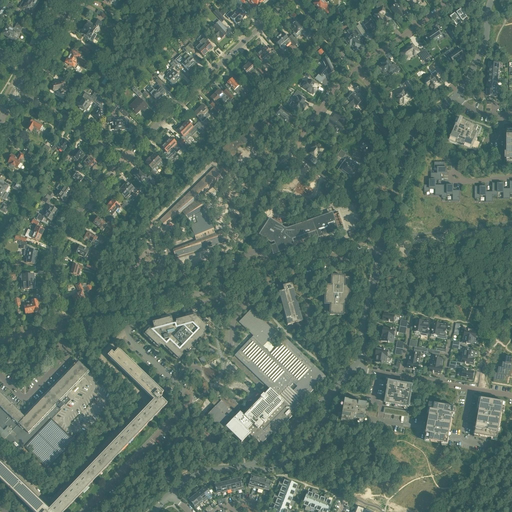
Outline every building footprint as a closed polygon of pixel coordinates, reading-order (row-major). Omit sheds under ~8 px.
[(36,6),(26,0),(26,1),(25,0),(23,0),(20,5),(21,6),(20,9),(30,15),(32,12),(36,6)] [(331,11),(321,0),(319,0),(318,0),(316,2),(316,3),(314,4),(321,11),(323,9),(328,14),(331,11)] [(401,2),(394,7),(395,8),(392,10),(399,20),(405,15),(403,12),(403,11),(402,9),(405,7),(401,2)] [(8,4),(6,8),(11,11),(12,10),(16,12),(18,9),(17,9),(18,8),(11,3),(10,5),(8,4)] [(235,9),(232,12),(234,13),(241,21),(241,20),(242,21),(244,19),(243,18),(245,17),(243,14),(237,8),(236,6),(234,8),(235,9)] [(384,26),(389,22),(387,18),(385,20),(382,16),(387,13),(383,7),(378,11),(379,13),(374,16),(379,24),(381,23),(384,26)] [(341,18),(343,17),(335,8),(333,9),(341,18)] [(213,13),(215,15),(222,22),(225,20),(216,10),(213,13)] [(468,19),(461,10),(456,13),(457,14),(456,15),(455,14),(455,13),(452,15),(453,15),(450,17),(455,24),(454,24),(455,25),(456,25),(457,26),(461,23),(461,22),(462,21),(463,22),(468,19)] [(124,24),(126,24),(131,27),(137,16),(131,12),(124,24)] [(229,15),(228,16),(231,19),(236,25),(238,23),(239,23),(241,22),(240,21),(241,21),(234,13),(231,16),(230,14),(229,15)] [(13,30),(9,38),(15,42),(20,34),(19,34),(19,33),(20,32),(21,32),(21,30),(24,25),(23,24),(24,21),(20,19),(18,22),(13,30)] [(88,22),(84,28),(93,33),(98,24),(100,25),(101,26),(103,23),(100,21),(100,22),(96,19),(92,25),(88,22)] [(214,34),(217,38),(218,37),(221,40),(226,35),(222,31),(224,30),(225,31),(227,29),(219,21),(215,24),(216,25),(212,29),(213,31),(213,32),(214,32),(215,33),(214,34)] [(306,32),(296,21),(294,23),(293,22),(291,24),(292,25),(290,26),(295,32),(293,34),(296,38),(302,33),(303,34),(306,32)] [(371,22),(365,26),(372,36),(375,34),(378,31),(373,24),(374,24),(373,23),(373,24),(371,22)] [(8,25),(2,34),(9,38),(13,30),(11,29),(12,27),(8,25)] [(352,36),(348,39),(352,45),(351,46),(354,51),(361,46),(360,44),(362,42),(356,33),(359,32),(355,26),(350,30),(352,32),(350,33),(352,36)] [(84,28),(81,34),(85,36),(85,37),(84,38),(90,41),(89,42),(92,43),(97,35),(93,33),(84,28)] [(308,39),(314,34),(310,29),(304,34),(308,39)] [(444,37),(438,29),(433,32),(432,31),(424,37),(426,40),(427,41),(429,43),(431,41),(433,43),(437,40),(438,42),(444,37)] [(450,29),(447,31),(452,38),(453,37),(455,39),(456,38),(450,29)] [(201,45),(205,49),(208,52),(212,48),(207,42),(211,39),(205,32),(197,40),(200,44),(201,45)] [(279,36),(278,37),(286,46),(290,43),(294,46),(298,43),(292,36),(288,39),(282,33),(281,34),(280,33),(278,35),(279,36)] [(275,40),(273,41),(282,50),(286,46),(278,37),(277,37),(274,39),(275,39),(275,40)] [(196,49),(200,53),(203,56),(208,52),(205,49),(201,45),(200,44),(196,49)] [(401,55),(405,60),(408,58),(408,59),(414,55),(415,56),(419,52),(421,55),(422,54),(426,59),(430,56),(426,51),(424,53),(421,49),(419,51),(416,48),(415,49),(413,45),(409,47),(410,48),(407,50),(406,50),(402,53),(403,53),(401,55)] [(99,55),(101,52),(91,46),(89,49),(99,55)] [(182,53),(180,55),(184,59),(192,67),(196,63),(192,59),(193,58),(191,56),(194,54),(187,47),(185,48),(183,48),(183,50),(185,52),(183,54),(182,53)] [(265,47),(260,51),(266,57),(271,53),(265,47)] [(70,54),(68,57),(77,62),(78,62),(80,64),(84,66),(87,67),(89,63),(85,61),(84,62),(78,59),(80,56),(81,54),(74,49),(72,52),(72,51),(71,52),(70,52),(70,53),(70,54)] [(461,50),(460,49),(452,55),(449,51),(445,53),(449,58),(450,57),(454,62),(457,60),(458,61),(462,58),(461,57),(464,55),(464,54),(462,50),(461,50)] [(257,54),(256,55),(259,59),(258,60),(262,64),(264,66),(264,65),(269,61),(266,57),(260,51),(257,54)] [(173,62),(176,66),(178,68),(182,65),(188,71),(192,67),(184,59),(180,55),(175,60),(173,62)] [(68,57),(65,64),(68,65),(76,69),(78,66),(82,69),(84,66),(80,64),(78,62),(77,62),(68,57)] [(327,58),(321,61),(323,65),(326,70),(325,71),(325,70),(323,73),(322,73),(321,72),(319,74),(325,79),(328,75),(335,72),(327,58)] [(396,73),(400,71),(395,64),(392,66),(388,60),(382,64),(383,66),(380,68),(381,70),(380,70),(381,71),(382,71),(384,74),(387,71),(389,74),(394,70),(396,73)] [(171,68),(167,72),(169,73),(177,82),(181,78),(172,69),(174,68),(176,66),(173,62),(172,62),(171,64),(173,66),(171,68)] [(254,70),(253,69),(248,63),(242,69),(247,74),(249,76),(254,72),(257,76),(259,74),(262,78),(265,75),(257,67),(254,70),(255,70),(254,70)] [(77,82),(81,77),(73,72),(70,78),(77,82)] [(435,77),(438,75),(436,72),(432,74),(433,76),(431,78),(431,77),(426,80),(426,82),(425,82),(428,87),(429,86),(433,92),(438,88),(438,87),(441,85),(435,77)] [(169,73),(165,77),(173,85),(177,82),(169,73)] [(158,84),(153,89),(161,97),(165,93),(164,91),(165,90),(162,88),(161,89),(160,88),(164,84),(158,78),(155,81),(158,84)] [(68,84),(73,87),(76,82),(71,79),(68,84)] [(238,95),(240,94),(243,91),(246,95),(250,91),(243,83),(239,86),(232,79),(231,80),(230,80),(228,82),(227,83),(227,84),(225,86),(229,90),(231,87),(237,94),(238,95)] [(318,86),(309,80),(307,83),(306,83),(303,88),(313,95),(317,90),(316,89),(318,86)] [(60,92),(61,91),(61,93),(68,92),(65,81),(64,82),(62,82),(58,83),(51,85),(51,87),(52,91),(56,90),(59,89),(60,91),(60,92)] [(147,91),(150,94),(152,96),(151,96),(157,101),(161,97),(153,89),(151,87),(147,91)] [(139,97),(142,94),(135,88),(133,90),(133,91),(139,97)] [(215,94),(214,94),(220,100),(224,104),(229,99),(231,101),(234,98),(226,89),(223,92),(223,91),(221,92),(219,90),(217,92),(216,92),(215,93),(215,94)] [(84,111),(91,101),(92,100),(95,102),(98,97),(100,93),(96,90),(92,97),(86,92),(83,96),(84,96),(81,100),(80,102),(81,103),(78,107),(82,109),(84,111)] [(303,110),(306,106),(303,104),(305,101),(299,96),(301,94),(297,91),(293,97),(296,99),(294,103),(296,104),(293,108),(299,113),(301,109),(303,110)] [(405,91),(396,97),(399,100),(398,101),(402,106),(404,104),(405,105),(408,103),(408,102),(412,99),(408,94),(407,94),(405,91)] [(359,97),(354,92),(350,96),(349,97),(350,98),(342,106),(348,112),(351,109),(352,110),(355,106),(356,107),(359,104),(362,101),(362,100),(364,98),(360,95),(359,97)] [(213,102),(210,106),(211,107),(213,109),(217,113),(220,111),(218,108),(219,108),(219,107),(219,106),(219,105),(219,104),(217,102),(220,100),(214,94),(213,94),(212,95),(212,96),(210,98),(212,101),(213,102)] [(96,103),(93,108),(98,111),(93,117),(97,119),(99,120),(104,113),(101,110),(102,109),(103,108),(100,105),(104,100),(100,98),(97,103),(96,103)] [(143,111),(148,107),(139,98),(132,104),(133,105),(130,108),(136,114),(141,109),(143,111)] [(119,110),(126,117),(129,114),(120,105),(119,106),(121,109),(119,110)] [(202,105),(198,110),(203,115),(207,119),(210,116),(207,113),(208,112),(202,105)] [(286,125),(291,119),(286,115),(289,112),(280,106),(278,108),(280,110),(275,116),(278,118),(276,121),(281,125),(283,123),(286,125)] [(198,110),(194,114),(198,118),(200,121),(199,121),(198,122),(197,124),(196,125),(203,131),(205,133),(206,132),(204,130),(204,125),(202,123),(207,119),(203,115),(198,110)] [(378,120),(373,114),(369,118),(385,137),(391,132),(379,119),(378,120)] [(336,122),(330,118),(327,123),(329,125),(326,130),(333,135),(336,132),(337,132),(337,131),(339,132),(342,126),(340,125),(341,123),(341,124),(345,119),(340,115),(339,116),(340,116),(337,120),(336,120),(337,121),(336,122)] [(449,140),(476,152),(481,141),(487,129),(459,116),(449,140)] [(109,119),(108,119),(108,124),(110,124),(111,126),(110,126),(109,126),(109,129),(109,131),(120,130),(119,124),(119,121),(119,118),(114,118),(114,117),(108,117),(109,119)] [(275,126),(274,124),(268,117),(260,124),(256,120),(244,131),(246,133),(241,137),(239,134),(228,143),(227,144),(228,144),(222,149),(232,160),(240,153),(235,148),(239,144),(241,147),(242,145),(243,146),(251,139),(247,135),(250,133),(251,134),(253,132),(254,134),(254,133),(261,126),(264,129),(269,125),(272,128),(275,126)] [(123,120),(119,121),(119,124),(120,130),(128,129),(128,124),(128,122),(128,121),(126,119),(123,119),(123,120)] [(42,126),(32,121),(30,124),(29,125),(26,130),(30,132),(31,132),(31,131),(32,130),(35,132),(37,129),(40,131),(42,126)] [(184,124),(182,126),(188,133),(192,137),(196,132),(199,134),(199,135),(201,133),(203,135),(205,133),(203,131),(196,125),(193,128),(192,127),(189,124),(186,122),(186,123),(184,124)] [(180,127),(177,130),(178,131),(177,131),(182,136),(182,137),(181,138),(182,139),(180,141),(185,145),(187,143),(185,142),(191,136),(192,137),(188,133),(182,126),(180,128),(180,127)] [(371,153),(374,149),(373,148),(371,147),(373,145),(371,144),(373,142),(366,136),(363,140),(365,142),(360,147),(363,149),(361,151),(367,156),(370,152),(371,153)] [(166,143),(173,150),(176,153),(182,148),(177,143),(176,144),(170,138),(166,143)] [(58,148),(57,149),(62,152),(69,144),(68,143),(68,142),(66,141),(65,141),(63,140),(58,148)] [(309,160),(314,165),(317,161),(314,160),(318,154),(320,155),(324,149),(315,142),(311,149),(312,150),(311,150),(309,153),(310,153),(309,154),(312,156),(309,160)] [(170,159),(176,153),(173,150),(166,143),(164,144),(163,144),(161,146),(162,147),(161,147),(166,152),(162,156),(168,162),(171,159),(170,159)] [(49,153),(51,149),(50,148),(51,148),(45,145),(41,152),(48,155),(49,153)] [(37,153),(31,149),(27,155),(33,159),(37,153)] [(69,152),(64,159),(67,161),(69,159),(70,157),(71,158),(73,160),(74,159),(76,161),(78,159),(82,153),(81,153),(81,152),(80,151),(79,151),(77,149),(74,153),(73,155),(69,152)] [(342,159),(345,154),(340,151),(337,156),(342,159)] [(23,158),(24,156),(20,153),(17,158),(11,155),(9,158),(10,159),(8,164),(10,165),(9,167),(13,170),(14,167),(17,169),(21,161),(22,162),(23,162),(24,161),(24,160),(24,159),(23,158)] [(161,162),(154,155),(152,156),(149,159),(156,165),(158,167),(160,165),(161,165),(163,163),(164,163),(166,165),(168,163),(164,159),(161,162)] [(88,157),(82,163),(86,166),(85,167),(85,168),(85,169),(84,169),(84,170),(85,171),(85,172),(86,172),(87,172),(88,171),(89,171),(96,164),(88,157)] [(153,171),(150,174),(149,174),(154,179),(156,176),(155,174),(156,173),(157,174),(158,173),(158,172),(158,171),(160,169),(158,167),(156,165),(149,159),(146,161),(147,162),(145,164),(153,171)] [(354,178),(356,174),(355,174),(356,171),(348,166),(350,164),(345,160),(343,162),(342,164),(345,166),(342,171),(352,177),(353,177),(354,178)] [(431,173),(431,180),(436,180),(441,180),(441,174),(447,174),(447,173),(447,167),(445,167),(445,163),(445,162),(434,162),(434,163),(435,163),(435,168),(438,168),(438,173),(436,173),(431,173)] [(136,177),(134,180),(135,181),(138,183),(142,187),(146,183),(149,180),(146,177),(146,178),(139,171),(137,173),(136,172),(134,174),(135,175),(134,176),(136,177)] [(72,184),(74,181),(78,184),(79,184),(81,181),(83,179),(75,172),(71,177),(70,177),(68,179),(69,181),(72,184)] [(156,182),(150,176),(147,178),(151,181),(150,182),(153,185),(156,182)] [(201,180),(170,210),(176,217),(182,212),(187,219),(196,241),(182,246),(186,257),(227,243),(222,231),(215,233),(205,209),(198,199),(209,190),(201,180)] [(424,185),(424,192),(430,192),(430,190),(435,190),(435,196),(442,196),(442,198),(442,185),(436,186),(436,180),(431,180),(429,180),(429,186),(424,185)] [(12,188),(18,191),(22,185),(16,181),(12,188)] [(122,187),(130,195),(133,192),(135,190),(127,183),(125,185),(122,187)] [(510,191),(510,189),(504,189),(504,183),(503,183),(493,183),(492,183),(492,192),(492,194),(493,194),(493,195),(498,195),(498,192),(503,192),(503,194),(503,199),(510,199),(510,197),(510,193),(510,191)] [(61,185),(58,190),(60,191),(60,192),(68,197),(68,196),(69,197),(70,195),(70,194),(72,192),(64,187),(63,186),(61,185)] [(442,185),(442,198),(442,197),(447,197),(447,194),(453,194),(453,196),(453,201),(460,201),(460,192),(460,191),(460,185),(459,185),(459,191),(453,191),(453,185),(452,185),(442,185)] [(475,186),(475,199),(480,199),(480,196),(486,196),(486,197),(486,203),(493,203),(493,199),(493,195),(493,194),(492,194),(492,192),(486,192),(486,186),(486,187),(475,187),(475,186)] [(130,195),(122,187),(120,190),(120,191),(118,193),(128,202),(130,200),(131,201),(133,198),(130,195)] [(57,194),(55,196),(57,197),(64,202),(68,197),(60,192),(60,191),(58,190),(56,193),(57,194)] [(46,196),(51,200),(52,198),(54,195),(49,191),(49,192),(48,191),(47,193),(46,193),(45,195),(46,196)] [(50,201),(51,200),(46,196),(45,198),(43,197),(41,201),(48,205),(50,201)] [(107,203),(107,204),(108,205),(116,212),(118,209),(119,210),(121,208),(112,201),(111,202),(110,202),(109,202),(108,202),(108,203),(107,203)] [(103,212),(104,212),(104,213),(105,213),(106,213),(107,213),(109,215),(111,217),(112,217),(116,212),(108,205),(104,210),(104,211),(103,211),(103,212)] [(49,209),(47,212),(55,217),(55,216),(57,214),(56,214),(58,211),(50,206),(48,208),(49,209)] [(39,214),(36,219),(41,222),(44,218),(51,222),(55,217),(47,212),(44,210),(43,212),(41,216),(39,214)] [(270,247),(272,254),(295,247),(294,246),(296,245),(298,246),(299,246),(301,245),(302,244),(303,243),(327,234),(326,234),(325,233),(328,232),(342,228),(343,230),(343,229),(342,226),(341,225),(341,224),(341,222),(341,221),(341,219),(340,218),(339,217),(338,216),(338,215),(337,212),(337,214),(323,219),(324,219),(321,220),(320,218),(321,218),(321,217),(287,229),(284,229),(269,219),(269,220),(268,222),(267,223),(266,223),(265,224),(264,225),(265,226),(265,227),(264,226),(263,227),(264,228),(264,229),(262,228),(262,229),(262,230),(261,231),(261,232),(260,235),(259,234),(271,242),(272,243),(275,241),(276,244),(270,246),(270,247)] [(109,215),(106,218),(115,225),(117,222),(112,218),(112,217),(111,217),(109,215)] [(94,223),(93,224),(98,227),(100,228),(100,229),(99,230),(102,232),(108,225),(107,224),(106,224),(100,220),(97,218),(96,220),(95,220),(93,222),(94,223)] [(44,230),(36,227),(35,229),(33,228),(32,231),(34,233),(41,236),(44,230)] [(39,242),(41,236),(34,233),(32,231),(28,230),(25,237),(27,237),(27,238),(28,239),(29,238),(31,239),(39,242)] [(84,237),(84,238),(91,243),(90,245),(94,248),(98,242),(96,241),(97,238),(88,232),(86,235),(85,235),(84,236),(84,237)] [(25,250),(24,256),(27,256),(27,257),(36,258),(37,258),(38,255),(37,255),(38,252),(31,251),(29,250),(29,247),(26,246),(26,250),(25,250)] [(90,252),(79,247),(78,250),(77,249),(75,252),(76,253),(84,258),(86,254),(88,256),(90,252)] [(27,256),(26,259),(27,259),(26,263),(35,265),(36,258),(27,257),(27,256)] [(79,266),(73,264),(70,274),(79,276),(80,270),(82,270),(83,267),(79,266)] [(88,264),(85,268),(94,273),(95,271),(98,273),(99,270),(96,269),(96,268),(88,264)] [(8,273),(7,273),(8,280),(9,280),(16,280),(15,271),(8,272),(8,273)] [(22,275),(22,290),(34,289),(34,287),(35,285),(35,278),(34,277),(33,275),(22,275)] [(347,314),(349,277),(331,276),(331,278),(325,277),(324,310),(329,310),(329,315),(341,316),(342,314),(347,314)] [(75,295),(72,297),(73,299),(73,300),(73,301),(73,302),(73,303),(74,303),(75,303),(75,304),(80,301),(86,299),(83,293),(92,289),(90,284),(84,288),(82,283),(80,284),(79,284),(75,286),(79,293),(75,295)] [(292,329),(303,326),(292,284),(283,286),(284,292),(278,293),(287,326),(290,325),(292,329)] [(36,297),(31,299),(31,301),(32,305),(34,312),(33,312),(34,313),(39,311),(36,297)] [(17,298),(13,299),(13,301),(15,309),(16,313),(19,312),(19,308),(21,308),(19,298),(17,298)] [(26,306),(24,307),(25,311),(26,314),(28,314),(29,314),(29,313),(32,312),(33,312),(34,312),(32,305),(31,301),(28,302),(26,302),(27,306),(26,306)] [(294,410),(303,401),(326,377),(285,338),(270,354),(264,348),(263,347),(276,333),(251,309),(239,322),(253,336),(234,356),(269,389),(264,395),(263,394),(260,398),(261,398),(243,416),(237,411),(235,414),(221,401),(206,416),(222,431),(225,428),(241,443),(249,434),(256,441),(258,443),(260,445),(272,433),(274,435),(292,416),(290,414),(294,410)] [(388,313),(384,312),(384,317),(383,317),(382,319),(383,319),(383,321),(389,322),(390,323),(390,322),(395,323),(396,316),(388,314),(388,313)] [(144,334),(144,335),(144,336),(145,337),(154,345),(154,346),(157,348),(158,348),(160,346),(161,346),(162,346),(176,360),(177,360),(178,360),(179,360),(182,356),(183,356),(183,355),(183,353),(184,352),(185,352),(186,353),(187,353),(188,353),(189,353),(197,345),(204,338),(204,337),(204,336),(201,333),(201,332),(203,331),(203,330),(204,330),(204,331),(205,331),(206,331),(207,330),(208,328),(208,327),(208,326),(195,314),(194,314),(186,316),(185,316),(185,317),(185,318),(185,319),(184,320),(182,321),(176,322),(174,323),(173,323),(173,322),(172,322),(171,317),(171,316),(170,316),(169,316),(158,319),(156,319),(154,320),(153,321),(152,322),(152,323),(153,327),(153,328),(153,329),(152,329),(150,329),(149,329),(145,334),(144,334)] [(423,322),(421,335),(428,337),(429,331),(429,330),(430,320),(427,320),(426,323),(423,322)] [(421,335),(423,322),(417,321),(416,328),(415,328),(415,329),(415,334),(421,335)] [(441,325),(438,338),(447,340),(448,336),(446,335),(446,334),(447,334),(447,333),(446,333),(448,323),(444,322),(443,326),(441,325)] [(441,325),(434,324),(433,331),(432,331),(432,332),(433,332),(432,334),(431,334),(431,337),(438,338),(441,325)] [(383,335),(394,337),(395,337),(396,331),(392,330),(392,329),(391,329),(391,330),(384,328),(383,335)] [(464,337),(475,339),(476,332),(465,330),(464,337)] [(393,343),(394,337),(383,335),(383,338),(379,337),(379,341),(388,343),(389,343),(393,343)] [(460,343),(460,346),(466,347),(466,344),(467,344),(467,345),(467,344),(477,346),(478,342),(474,342),(475,339),(464,337),(463,343),(460,343)] [(460,346),(459,350),(463,350),(462,357),(474,359),(474,356),(478,356),(478,353),(469,351),(469,348),(466,347),(460,346)] [(376,356),(377,356),(388,357),(389,351),(385,351),(385,350),(384,350),(377,349),(376,356)] [(158,390),(117,351),(118,350),(114,354),(111,352),(107,356),(110,359),(153,401),(49,510),(48,509),(44,511),(61,511),(166,403),(167,405),(167,404),(160,398),(162,396),(161,395),(163,393),(162,394),(158,391),(160,389),(159,389),(158,390)] [(416,354),(410,353),(410,355),(410,357),(409,357),(408,360),(409,360),(409,362),(419,364),(421,355),(417,355),(417,354),(416,354)] [(390,358),(388,357),(377,356),(376,359),(373,358),(372,362),(382,363),(382,364),(382,363),(388,364),(390,358)] [(457,362),(456,366),(462,367),(463,363),(465,364),(465,365),(466,365),(466,364),(473,365),(474,359),(462,357),(461,356),(460,363),(457,362)] [(436,358),(432,357),(431,366),(441,368),(442,366),(443,363),(442,363),(442,361),(443,361),(443,359),(437,358),(437,357),(436,357),(436,358)] [(59,460),(77,442),(52,418),(64,407),(70,400),(65,395),(67,393),(85,374),(89,370),(80,361),(76,365),(58,384),(49,393),(26,417),(25,418),(0,394),(0,438),(17,455),(24,448),(49,471),(59,460)] [(414,370),(418,370),(419,364),(409,362),(407,369),(414,370),(413,370),(414,370)] [(434,373),(440,374),(441,368),(431,366),(430,372),(433,373),(433,374),(434,374),(434,373)] [(456,366),(456,369),(462,370),(461,377),(469,378),(469,380),(473,381),(473,376),(474,376),(475,373),(474,373),(474,372),(468,371),(468,368),(462,367),(456,366)] [(495,374),(494,380),(497,380),(500,381),(503,381),(506,382),(507,378),(508,379),(508,376),(510,376),(498,374),(495,374)] [(387,397),(386,404),(409,408),(410,401),(411,398),(413,386),(390,382),(389,386),(387,397)] [(475,435),(475,436),(489,438),(490,438),(497,439),(498,438),(498,436),(498,435),(499,428),(504,402),(496,401),(494,401),(493,401),(492,401),(481,399),(481,401),(481,402),(477,423),(477,424),(476,430),(476,431),(476,432),(475,434),(475,435)] [(343,401),(340,419),(362,423),(363,415),(364,414),(365,405),(343,401)] [(425,441),(448,445),(448,444),(449,441),(449,440),(449,439),(450,434),(451,429),(451,428),(451,427),(454,408),(452,407),(443,406),(432,404),(429,419),(429,420),(428,426),(427,430),(426,435),(426,436),(426,437),(425,440),(425,441)] [(44,511),(48,509),(0,463),(0,478),(35,511),(44,511)] [(253,488),(256,478),(251,476),(249,482),(248,481),(247,484),(248,485),(248,487),(253,489),(253,488)] [(234,480),(237,491),(242,490),(242,487),(243,487),(242,484),(241,484),(240,478),(234,480)] [(279,482),(278,484),(282,486),(288,488),(289,486),(291,482),(284,479),(283,483),(279,482)] [(289,486),(288,488),(295,491),(299,492),(300,490),(296,488),(297,484),(291,482),(289,486)] [(278,484),(277,487),(281,488),(279,492),(286,495),(288,488),(282,486),(278,484)] [(201,490),(207,497),(211,494),(205,487),(201,490)] [(288,488),(286,495),(293,497),(294,493),(298,495),(299,492),(295,491),(288,488)] [(208,499),(207,497),(201,490),(197,494),(203,502),(204,503),(208,499)] [(307,492),(304,498),(308,500),(311,501),(313,494),(315,491),(312,490),(311,493),(307,492)] [(313,494),(311,501),(313,502),(317,503),(320,497),(316,495),(317,491),(315,491),(313,494)] [(274,494),(273,497),(284,501),(286,495),(279,492),(278,496),(274,494)] [(193,497),(200,505),(203,502),(197,494),(193,497)] [(320,497),(317,503),(321,505),(323,506),(326,499),(327,495),(325,494),(323,498),(320,497)] [(286,495),(284,501),(294,505),(295,502),(291,501),(293,497),(286,495)] [(326,499),(323,506),(326,506),(330,508),(332,501),(328,500),(330,496),(327,495),(326,499)] [(200,506),(200,505),(193,497),(189,500),(196,509),(200,506)] [(273,497),(272,499),(276,501),(275,504),(281,507),(284,501),(273,497)] [(304,498),(302,505),(306,506),(304,510),(307,511),(308,507),(311,501),(308,500),(304,498)] [(284,501),(281,507),(288,509),(289,506),(293,507),(294,505),(284,501)] [(308,507),(307,511),(309,511),(311,508),(314,510),(317,503),(313,502),(311,501),(308,507)] [(271,503),(270,505),(274,507),(272,511),(275,511),(279,511),(281,507),(275,504),(271,503)] [(317,503),(314,510),(318,511),(317,511),(320,511),(323,506),(321,505),(317,503)]
